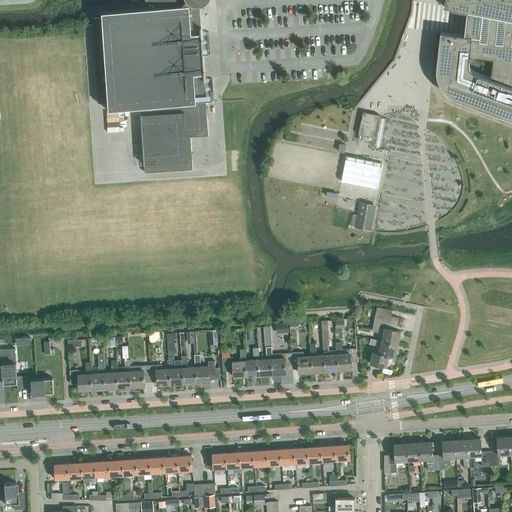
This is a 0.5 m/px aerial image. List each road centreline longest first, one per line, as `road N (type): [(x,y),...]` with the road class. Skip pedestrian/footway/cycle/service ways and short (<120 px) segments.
road 1 (residential): [(368,388),(0,414)]
road 2 (residential): [(60,426),(62,445),(370,424)]
road 3 (secondary): [(60,426),(369,403)]
road 4 (secondary): [(369,403),(511,381)]
road 5 (residential): [(370,424),(511,418)]
